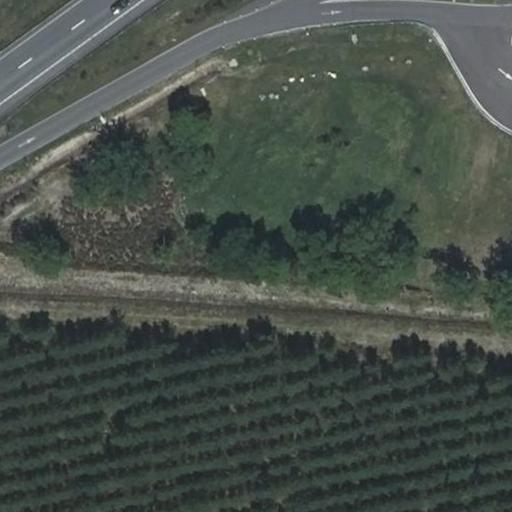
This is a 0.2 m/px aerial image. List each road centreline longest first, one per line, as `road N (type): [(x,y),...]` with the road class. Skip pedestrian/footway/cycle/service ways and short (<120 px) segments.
road 1 (track): [(511,344),(0,309)]
road 2 (motorway): [(0,154),(208,38),(259,19)]
road 3 (motorway): [(0,82),(113,0)]
